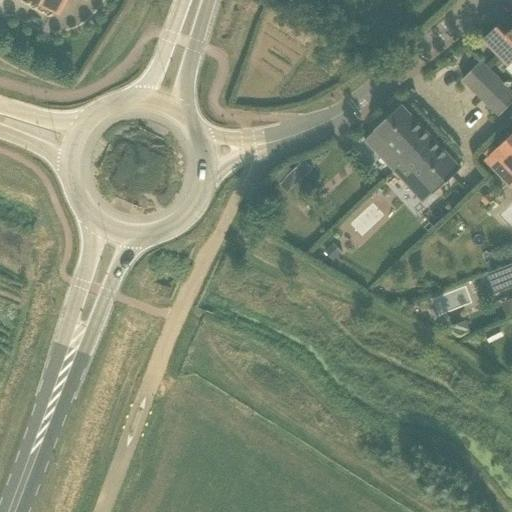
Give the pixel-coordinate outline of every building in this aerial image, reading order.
[(38,0),(55,10),(61,0),(38,0)] [(511,67),(511,27),(508,32),(499,23),(484,38),(511,67)] [(511,103),(511,91),(477,57),(467,67),(471,71),(462,79),(500,116),(511,103)] [(432,136),(401,104),(375,128),(390,144),(379,154),(395,170),(432,136)] [(511,133),(486,159),(511,186),(511,133)] [(435,192),(461,168),(432,136),(395,170),(412,189),(423,179),(435,192)] [(288,193),(300,182),(291,173),(280,183),(279,184),(288,193)] [(440,229),(445,235),(460,224),(454,217),(440,229)] [(334,242),(325,251),(334,261),(343,253),(334,242)] [(511,254),(500,259),(503,266),(511,262),(511,254)] [(511,262),(503,266),(488,272),(489,273),(497,270),(504,288),(511,285),(511,262)] [(467,320),(453,325),(455,331),(461,335),(471,331),(467,320)]
